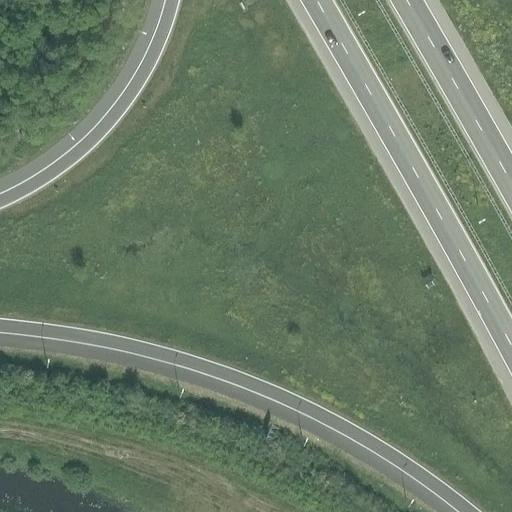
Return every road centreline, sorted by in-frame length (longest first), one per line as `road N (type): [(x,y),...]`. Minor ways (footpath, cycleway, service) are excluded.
road 1 (motorway): [(0,329),(143,347),(211,368),(349,430),(467,511)]
road 2 (trunk): [(314,0),(511,352)]
road 3 (motorway): [(171,0),(151,61),(122,105),(64,163),(0,201)]
road 4 (trunk): [(511,186),(406,0)]
